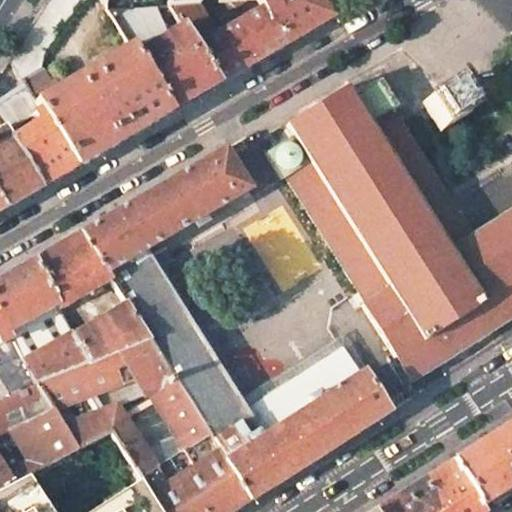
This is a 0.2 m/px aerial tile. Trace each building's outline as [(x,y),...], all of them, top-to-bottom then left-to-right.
[(38,51),(74,13),(86,0),(54,0),(39,16),(7,61),(7,62),(8,62),(21,82),(41,69),(38,51)] [(108,0),(97,0),(106,8),(108,0)] [(108,0),(106,8),(106,11),(128,9),(130,1),(124,0),(108,0)] [(256,0),(257,0),(262,9),(285,47),(334,18),(326,3),(324,0),(256,0)] [(197,4),(169,6),(182,28),(194,48),(215,37),(197,4)] [(128,9),(106,11),(129,47),(135,56),(168,36),(156,7),(128,9)] [(215,37),(194,48),(217,86),(285,47),(262,9),(215,37)] [(168,36),(135,56),(170,113),(217,86),(194,48),(182,28),(168,36)] [(58,88),(34,103),(39,111),(75,168),(123,141),(170,113),(135,56),(129,47),(58,88)] [(41,69),(21,82),(24,88),(34,103),(58,88),(53,80),(49,83),(41,69)] [(291,138),(264,154),(281,181),(285,178),(364,303),(386,290),(420,343),(482,304),(448,250),(471,236),(400,124),(392,111),(397,107),(380,81),(352,99),(345,89),(285,127),(291,138)] [(446,87),(422,103),(425,108),(440,132),(470,113),(458,94),(451,84),(446,87)] [(0,123),(3,128),(5,132),(32,116),(39,111),(34,103),(24,88),(0,102),(0,123)] [(36,123),(10,140),(41,188),(75,168),(39,111),(32,116),(36,123)] [(0,203),(4,210),(41,188),(10,140),(5,132),(3,128),(0,129),(0,203)] [(223,150),(79,233),(104,274),(145,251),(194,223),(198,229),(209,222),(205,216),(249,191),(223,150)] [(511,209),(471,236),(448,250),(482,304),(420,343),(386,290),(364,303),(360,306),(410,384),(511,319),(511,209)] [(79,233),(33,260),(55,301),(59,311),(108,281),(104,274),(79,233)] [(145,251),(104,274),(108,281),(124,305),(147,342),(217,452),(222,462),(262,437),(145,251)] [(33,260),(0,279),(0,319),(6,330),(55,301),(33,260)] [(55,301),(6,330),(23,361),(72,334),(59,311),(55,301)] [(124,305),(73,335),(89,365),(147,342),(124,305)] [(0,319),(0,400),(36,386),(23,361),(6,330),(0,319)] [(72,334),(23,361),(36,386),(89,365),(73,335),(72,334)] [(217,452),(147,342),(89,365),(36,386),(73,454),(110,435),(136,482),(149,496),(217,452)] [(262,437),(222,462),(247,502),(248,503),(389,412),(363,372),(322,399),(318,393),(307,400),(311,406),(262,437)] [(36,386),(0,400),(0,489),(32,472),(73,454),(36,386)] [(511,422),(450,462),(478,508),(511,485),(511,422)] [(217,452),(149,496),(158,511),(231,511),(247,502),(222,462),(217,452)] [(450,462),(371,511),(480,511),(478,508),(450,462)] [(32,472),(0,489),(0,511),(158,511),(149,496),(136,482),(87,511),(57,511),(52,502),(32,472)]
